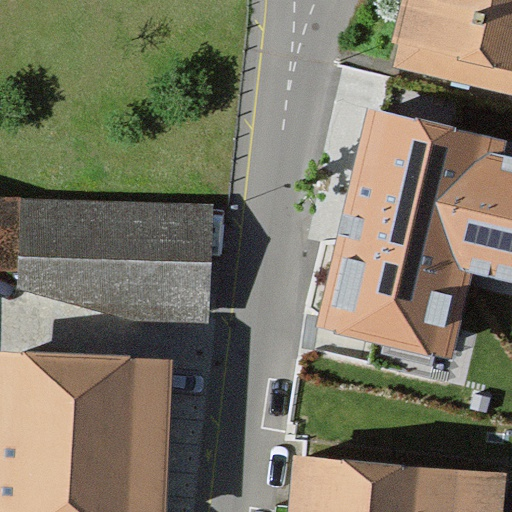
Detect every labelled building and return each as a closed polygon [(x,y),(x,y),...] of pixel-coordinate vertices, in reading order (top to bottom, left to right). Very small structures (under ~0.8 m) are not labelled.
[(511,0),(415,0),(401,60),(511,86),(511,0)] [(511,134),(364,106),(321,327),(453,352),(464,295),(511,304),(511,134)] [(214,203),(21,200),(17,283),(143,321),(207,322),(214,203)] [(0,511),(163,511),(172,366),(0,356),(0,511)] [(498,511),(502,476),(305,460),(300,511),(498,511)]
